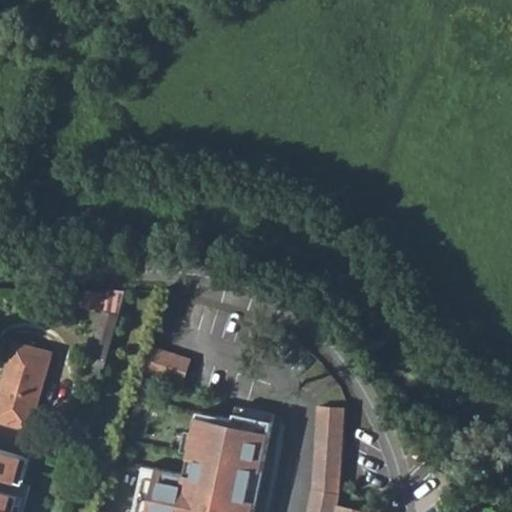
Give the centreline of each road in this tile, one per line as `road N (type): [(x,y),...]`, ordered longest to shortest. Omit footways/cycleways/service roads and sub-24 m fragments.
road 1 (residential): [(404,511),(400,479),(358,384),(334,352),(287,312),(230,287),(182,278)]
road 2 (residential): [(294,511),(303,406),(281,375),(182,339),(171,326),(182,278)]
road 3 (residential): [(182,278),(0,273)]
